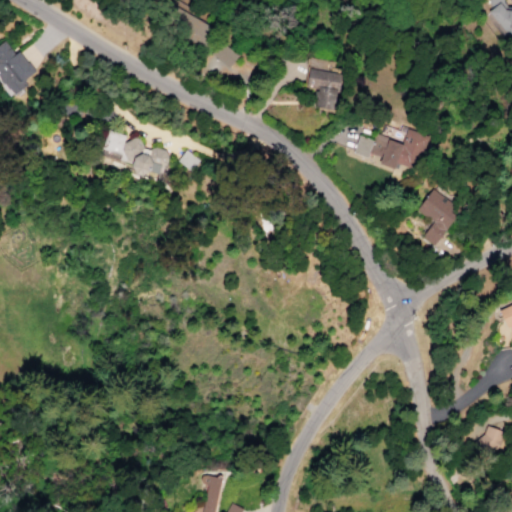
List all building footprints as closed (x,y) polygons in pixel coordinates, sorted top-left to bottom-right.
[(511,10),(511,37),(501,42),(484,21),(483,0),(501,0),(503,10),(511,10)] [(18,50),(12,54),(2,40),(0,41),(0,78),(11,95),(24,86),(20,81),(33,72),(18,50)] [(231,66),(240,54),(223,41),(214,53),(231,66)] [(339,72),(331,71),(331,70),(308,68),(306,85),(318,87),(315,106),(335,108),(339,72)] [(429,134),(408,128),(404,141),(378,133),(376,139),(360,134),(356,147),(384,155),(382,162),(397,167),(399,163),(418,168),(429,134)] [(165,151),(140,145),(141,141),(123,137),(123,134),(105,130),(100,153),(135,160),(134,170),(159,175),(165,151)] [(434,188),(417,208),(434,222),(423,235),(434,244),(461,211),(434,188)] [(511,297),(503,299),(511,355),(511,297)] [(474,449),(493,455),(500,431),(482,425),(474,449)] [(212,511),(219,478),(200,474),(198,484),(204,485),(200,508),(185,505),(183,511),(212,511)] [(224,511),(239,511),(241,509),(229,503),(224,511)]
